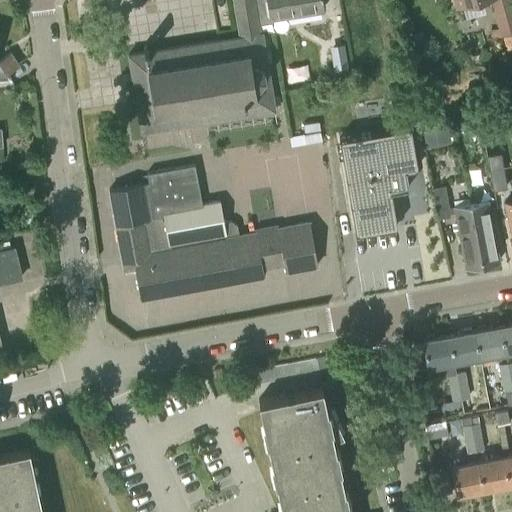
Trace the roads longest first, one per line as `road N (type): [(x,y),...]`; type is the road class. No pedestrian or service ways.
road 1 (residential): [(93,367),(40,0)]
road 2 (residential): [(93,367),(374,315)]
road 3 (residential): [(414,511),(374,315)]
road 4 (residential): [(374,315),(511,289)]
